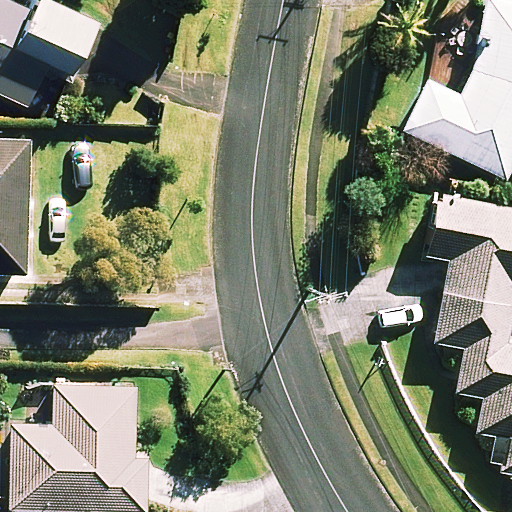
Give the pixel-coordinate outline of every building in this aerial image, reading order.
[(25,14),(0,2),(0,94),(25,106),(42,70),(66,81),(90,30),(30,3),(25,14)] [(504,182),(511,163),(511,7),(479,4),(474,47),(451,99),(422,86),(400,137),(504,182)] [(0,277),(22,278),(27,146),(0,144),(0,277)] [(511,308),(511,210),(435,196),(423,258),(447,263),(431,345),(461,351),(453,395),(480,400),(474,434),(507,441),(499,479),(511,481),(511,347),(502,345),(509,309),(511,308)] [(133,391),(51,388),(50,426),(5,424),(2,511),(141,511),(144,462),(130,462),(133,391)]
